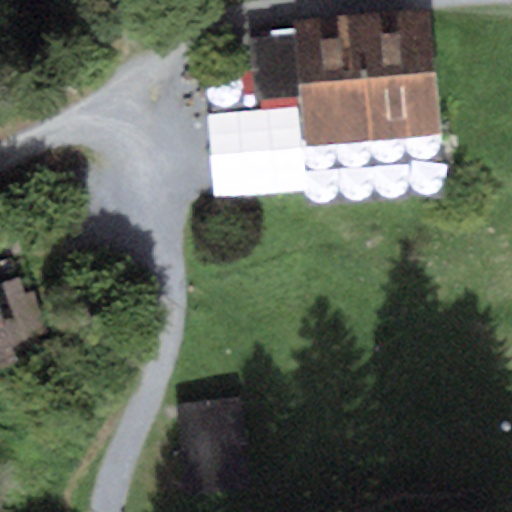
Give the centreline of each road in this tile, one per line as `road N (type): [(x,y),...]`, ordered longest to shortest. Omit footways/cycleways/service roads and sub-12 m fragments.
road 1 (track): [(114,511),(179,347),(175,157),(117,102)]
road 2 (track): [(117,102),(174,49),(272,12),(360,0)]
road 3 (track): [(0,171),(117,102)]
